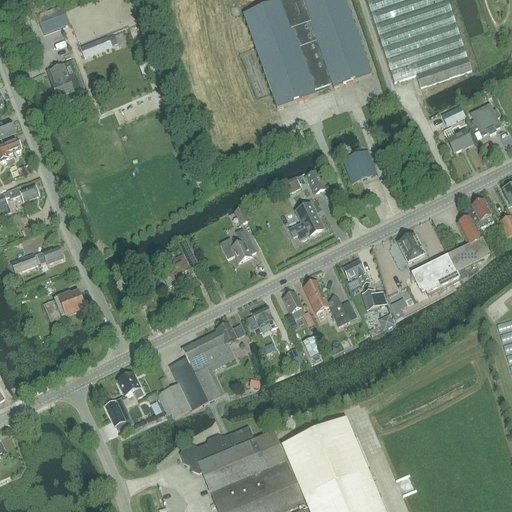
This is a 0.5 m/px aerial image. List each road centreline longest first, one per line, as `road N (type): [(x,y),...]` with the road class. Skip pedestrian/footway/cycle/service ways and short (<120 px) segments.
road 1 (tertiary): [(126,360),(511,167)]
road 2 (unclassified): [(126,360),(0,57)]
road 3 (unknown): [(367,239),(323,146),(319,113),(345,104),(356,109),(404,221)]
road 4 (unclassified): [(124,511),(71,386)]
